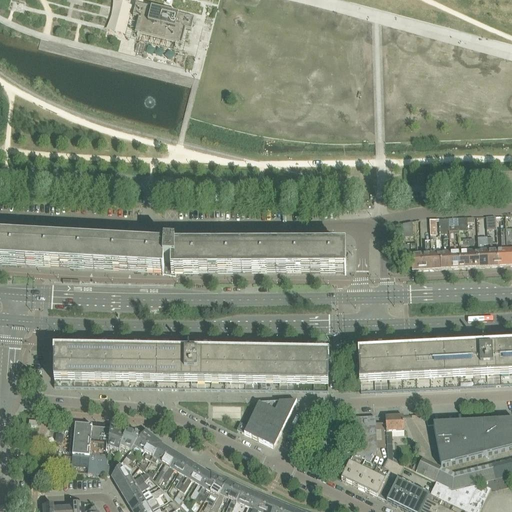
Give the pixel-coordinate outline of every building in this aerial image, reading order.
[(136,5),(133,17),(139,18),(135,34),(182,45),(185,30),(191,31),(194,20),(136,5)] [(170,51),(169,59),(179,60),(180,52),(170,51)] [(486,219),(486,221),(487,231),(496,231),(496,219),(486,219)] [(449,233),(458,233),(458,220),(448,221),(449,233)] [(468,220),(458,220),(458,233),(468,232),(467,224),(468,224),(468,220)] [(440,255),(441,271),(450,271),(449,242),(449,236),(449,233),(448,221),(439,221),(440,236),(443,236),(443,243),(444,255),(440,255)] [(413,238),(412,224),(402,226),(402,227),(403,239),(413,238)] [(0,239),(0,231),(0,227),(0,265),(4,266),(128,272),(162,274),(162,276),(164,276),(164,269),(168,269),(168,272),(169,272),(169,271),(171,272),(170,276),(170,277),(171,277),(171,276),(175,276),(175,275),(176,275),(177,275),(179,275),(345,274),(345,276),(346,276),(346,272),(346,253),(344,253),(344,241),(272,241),(188,241),(188,243),(184,243),(185,236),(157,235),(156,242),(153,242),(153,240),(6,232),(5,240),(0,239)] [(497,268),(507,268),(505,231),(499,231),(500,239),(501,252),(497,252),(497,268)] [(487,239),(478,239),(478,253),(479,269),(488,269),(487,240),(487,239)] [(492,240),(487,240),(488,269),(497,268),(497,252),(497,246),(492,246),(492,240)] [(460,270),(469,270),(468,241),(463,242),(463,247),(459,247),(460,270)] [(468,241),(469,270),(479,269),(478,253),(474,253),(473,241),(468,241)] [(455,242),(449,242),(450,271),(460,270),(459,247),(455,248),(455,242)] [(425,256),(421,256),(422,272),(432,272),(430,243),(424,244),(425,256)] [(430,243),(432,272),(441,271),(440,255),(436,255),(436,243),(430,243)] [(412,273),(422,272),(421,256),(417,256),(416,245),(403,246),(404,254),(412,254),(412,273)] [(360,388),(361,393),(361,395),(511,387),(511,345),(478,347),(478,348),(484,348),(485,351),(382,356),(382,352),(378,352),(379,356),(359,357),(359,358),(359,363),(360,371),(360,376),(360,388)] [(54,389),(272,393),(328,394),(328,386),(328,379),(328,369),(329,359),(329,358),(321,358),(198,356),(198,352),(172,352),(172,356),(62,354),(62,353),(55,353),(54,381),(54,382),(54,389)] [(246,427),(242,434),(272,449),(274,450),(297,403),(272,404),(259,405),(251,420),(248,428),(246,427)] [(511,422),(508,422),(504,423),(494,423),(490,414),(491,414),(491,413),(488,414),(485,415),(482,416),(478,416),(485,457),(511,450),(511,422)] [(434,426),(441,468),(485,457),(478,416),(474,416),(471,416),(468,415),(467,415),(465,414),(465,415),(466,415),(463,425),(453,425),(444,426),(434,426)] [(388,461),(393,463),(392,433),(404,433),(403,417),(385,418),(388,461)] [(357,450),(353,457),(370,465),(373,458),(377,451),(375,419),(355,420),(357,450)] [(237,432),(242,434),(246,427),(240,425),(237,432)] [(75,426),(73,457),(89,458),(88,475),(106,477),(107,467),(108,459),(109,448),(110,430),(101,429),(101,433),(92,432),(92,427),(75,426)] [(110,430),(109,448),(119,452),(121,448),(125,435),(110,429),(110,430)] [(127,431),(125,435),(121,448),(131,452),(133,450),(143,436),(127,431)] [(141,452),(144,454),(154,438),(146,432),(143,436),(133,450),(139,454),(141,452)] [(162,445),(154,438),(144,454),(147,455),(145,459),(151,463),(162,446),(161,446),(162,445)] [(159,463),(162,464),(170,451),(162,446),(151,463),(157,466),(159,463)] [(178,456),(170,451),(162,464),(165,466),(159,476),(155,483),(159,487),(178,456)] [(128,456),(126,458),(133,464),(136,460),(128,456)] [(178,456),(163,480),(167,484),(175,472),(179,474),(187,461),(178,456)] [(353,457),(349,466),(342,482),(377,499),(387,504),(395,487),(397,483),(404,468),(393,463),(388,461),(382,471),(370,465),(353,457)] [(415,474),(434,483),(441,469),(422,460),(415,474)] [(175,489),(180,492),(195,466),(187,461),(179,474),(175,480),(176,481),(179,482),(175,489)] [(112,478),(117,488),(131,478),(129,475),(132,472),(122,464),(119,468),(112,478)] [(109,478),(112,478),(119,468),(113,466),(113,469),(109,478)] [(203,471),(195,466),(180,492),(185,495),(192,483),(195,484),(203,471)] [(434,483),(437,485),(437,484),(441,486),(447,473),(447,472),(441,469),(434,483)] [(211,476),(203,471),(195,484),(198,486),(191,498),(196,501),(211,476)] [(131,478),(117,488),(123,497),(144,483),(149,479),(145,475),(139,479),(133,482),(131,478)] [(211,476),(196,501),(200,504),(201,502),(205,504),(206,503),(220,479),(211,475),(211,476)] [(220,479),(206,503),(209,505),(207,508),(211,511),(228,483),(220,479)] [(438,511),(441,511),(480,511),(496,481),(453,491),(441,486),(437,484),(437,485),(430,499),(429,498),(426,505),(438,511)] [(144,483),(123,497),(129,506),(143,497),(140,493),(149,488),(144,483)] [(228,483),(211,511),(210,511),(218,511),(222,503),(224,499),(228,500),(235,486),(228,483)] [(397,483),(395,487),(387,504),(386,504),(402,511),(422,511),(426,505),(429,498),(397,483)] [(233,511),(243,490),(235,486),(228,500),(232,502),(227,511),(233,511)] [(143,497),(129,506),(132,511),(135,511),(156,500),(163,496),(165,495),(161,490),(155,494),(144,500),(143,497)] [(238,511),(239,511),(241,511),(242,511),(245,508),(251,493),(243,490),(233,511),(238,511)] [(253,511),(259,497),(251,493),(245,508),(248,509),(247,511),(253,511)] [(263,511),(268,500),(259,497),(253,511),(263,511)] [(181,508),(183,505),(184,503),(176,498),(174,501),(181,508)] [(156,500),(135,511),(153,511),(161,508),(156,500)] [(272,511),(276,504),(268,500),(263,511),(272,511)]
